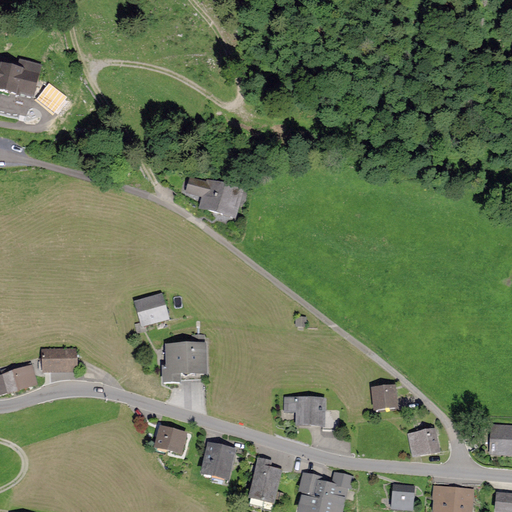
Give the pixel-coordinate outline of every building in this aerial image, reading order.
[(0,93),(18,97),(19,95),(36,99),(44,67),(20,60),(18,70),(3,66),(4,58),(0,56),(0,93)] [(204,198),(201,209),(235,218),(243,189),(205,179),(205,182),(190,178),(186,193),(204,198)] [(134,303),(141,328),(170,321),(163,295),(134,303)] [(304,318),(294,318),(293,329),(304,329),(304,318)] [(192,345),(165,346),(166,368),(162,368),(163,385),(181,385),(181,377),(206,376),(206,335),(191,335),(192,345)] [(77,349),(43,350),(43,374),(77,374),(77,349)] [(32,368),(0,376),(0,397),(38,386),(32,368)] [(396,388),(372,390),(374,412),(398,410),(396,388)] [(326,400),(285,399),(285,413),(296,413),(295,428),(325,429),(325,411),(326,400)] [(339,411),(325,411),(325,429),(325,430),(339,430),(339,411)] [(511,426),(492,426),(490,456),(511,457),(511,426)] [(187,435),(160,427),(154,448),(181,456),(187,435)] [(436,430),(407,435),(411,458),(440,453),(436,430)] [(208,444),(201,476),(230,483),(237,451),(208,444)] [(249,501),(274,506),(282,471),(271,469),(272,462),(258,459),(249,501)] [(301,498),(298,511),(343,511),(348,491),(352,491),(355,478),(334,473),(331,484),(323,483),(324,478),(303,474),(299,495),(301,498)] [(413,511),(416,486),(394,484),(392,511),(403,511),(413,511)] [(455,511),(458,489),(434,487),(432,502),(434,502),(432,511),(455,511)] [(474,511),(476,491),(458,489),(455,511),(474,511)] [(511,511),(511,494),(496,494),(495,511),(511,511)]
